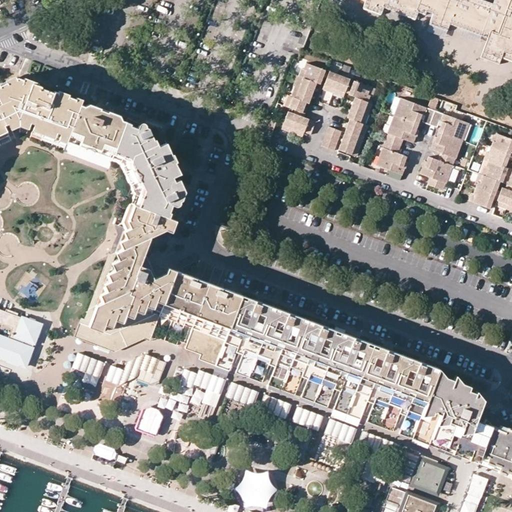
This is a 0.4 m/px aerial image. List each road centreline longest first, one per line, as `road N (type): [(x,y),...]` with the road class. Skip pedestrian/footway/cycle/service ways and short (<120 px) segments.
road 1 (residential): [(511,369),(199,245),(242,127)]
road 2 (residential): [(242,127),(20,44),(4,29)]
road 3 (residential): [(242,127),(293,0)]
